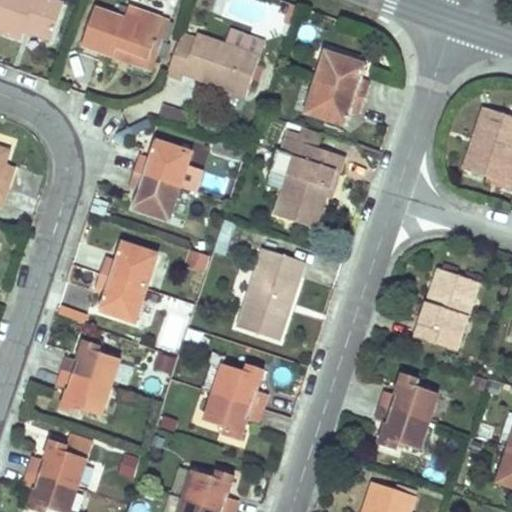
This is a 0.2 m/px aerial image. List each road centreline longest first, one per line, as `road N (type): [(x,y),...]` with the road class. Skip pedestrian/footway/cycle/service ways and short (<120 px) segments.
road 1 (residential): [(0,93),(50,119),(70,163),(0,396)]
road 2 (residential): [(395,198),(291,511)]
road 3 (residential): [(452,21),(395,198)]
road 4 (residential): [(511,239),(395,198)]
